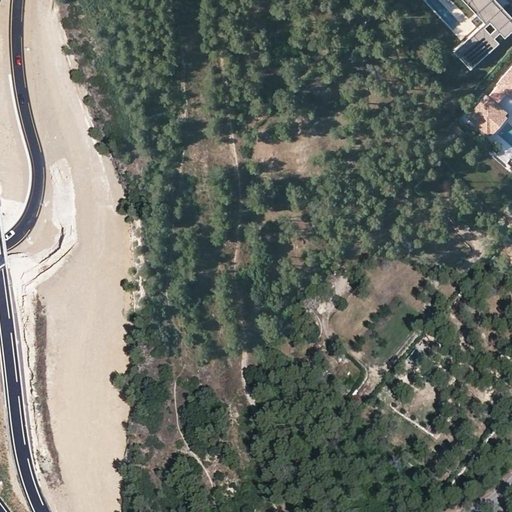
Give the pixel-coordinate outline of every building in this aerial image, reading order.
[(469,0),(489,21),(495,28),(488,34),(483,27),(479,30),(477,28),(476,29),(478,31),(455,53),(469,69),(498,42),(493,37),(499,32),(504,37),(511,29),(511,23),(490,0),(469,0)] [(469,0),(462,0),(483,22),(477,28),(479,30),(489,21),(469,0)] [(490,0),(511,23),(511,17),(495,0),(490,0)] [(511,66),(496,84),(511,97),(511,66)] [(487,134),(506,112),(486,95),(467,117),(487,134)]
